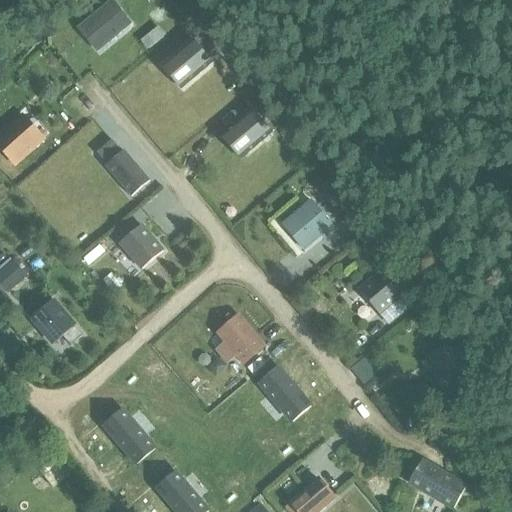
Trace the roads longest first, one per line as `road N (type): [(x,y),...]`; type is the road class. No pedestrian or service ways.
road 1 (residential): [(47,416),(232,261)]
road 2 (residential): [(232,261),(392,437)]
road 3 (residential): [(113,110),(232,261)]
road 4 (residential): [(126,511),(47,416)]
